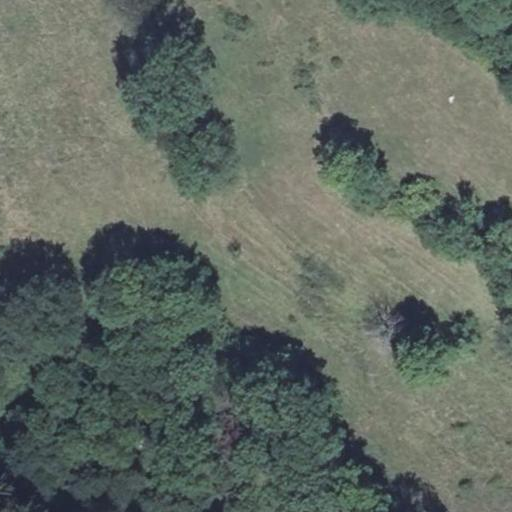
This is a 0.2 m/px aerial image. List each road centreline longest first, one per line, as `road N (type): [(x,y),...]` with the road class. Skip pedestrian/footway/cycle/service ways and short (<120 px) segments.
road 1 (track): [(0,414),(60,422),(112,456),(151,511)]
road 2 (track): [(112,456),(225,511)]
